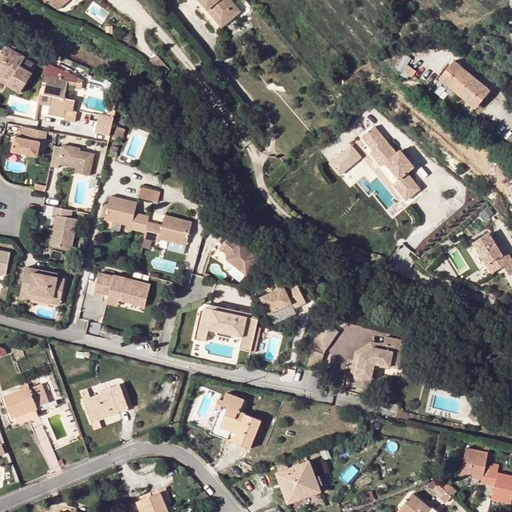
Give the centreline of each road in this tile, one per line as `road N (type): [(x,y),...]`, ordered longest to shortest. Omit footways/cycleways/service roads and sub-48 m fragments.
road 1 (residential): [(332,400),(0,316)]
road 2 (residential): [(511,323),(489,301),(364,260),(299,227),(268,200),(247,145)]
